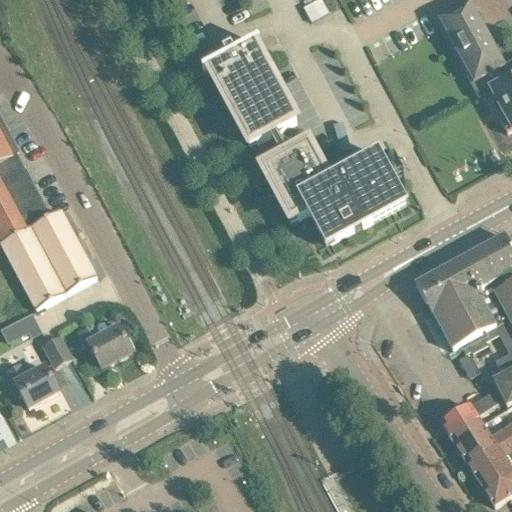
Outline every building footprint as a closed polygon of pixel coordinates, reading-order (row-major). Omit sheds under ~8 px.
[(471,87),(479,102),(493,95),(504,115),(498,118),(508,137),(511,135),(511,64),(505,69),(471,7),(440,24),(474,85),(471,87)] [(258,48),(261,47),(260,46),(236,59),(233,52),(224,57),(228,63),(204,76),(205,78),(210,75),(251,151),(297,125),(297,124),(295,124),(265,67),(267,66),(266,65),(264,65),(258,48)] [(0,250),(1,250),(35,316),(98,283),(64,216),(54,221),(0,119),(0,250)] [(310,151),(311,151),(310,149),(264,175),(292,227),(311,216),(328,248),(363,229),(363,230),(406,207),(380,160),(348,177),(347,176),(345,176),(346,179),(328,185),(310,151)] [(506,240),(416,289),(428,310),(418,315),(422,322),(432,317),(453,356),(451,357),(452,359),(467,351),(483,342),(488,350),(499,343),(510,364),(495,372),(503,386),(492,392),(506,415),(511,412),(511,250),(506,240)] [(124,313),(114,319),(121,331),(131,326),(124,313)] [(89,348),(102,373),(134,356),(120,331),(99,342),(93,330),(82,336),(89,348)] [(61,341),(45,349),(56,371),(72,363),(61,341)] [(16,388),(30,413),(60,396),(47,371),(27,382),(20,369),(10,375),(10,376),(15,385),(17,387),(16,388)] [(10,376),(0,381),(0,393),(15,385),(10,376)] [(442,428),(456,450),(472,440),(470,436),(483,428),(478,421),(501,407),(493,395),(442,428)] [(456,450),(468,469),(511,440),(511,427),(491,441),(483,428),(470,436),(472,440),(456,450)] [(511,440),(468,469),(484,493),(511,475),(511,472),(511,471),(511,440)] [(511,472),(511,475),(484,493),(495,511),(511,500),(511,471),(511,472)]
